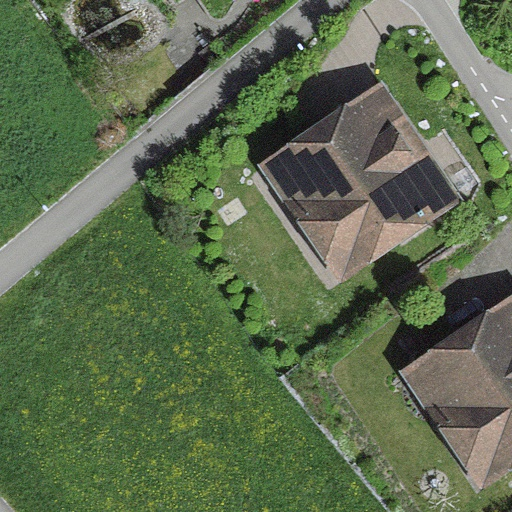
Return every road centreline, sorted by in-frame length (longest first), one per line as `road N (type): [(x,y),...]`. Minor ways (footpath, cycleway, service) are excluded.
road 1 (residential): [(0,273),(329,0)]
road 2 (residential): [(504,119),(423,0)]
